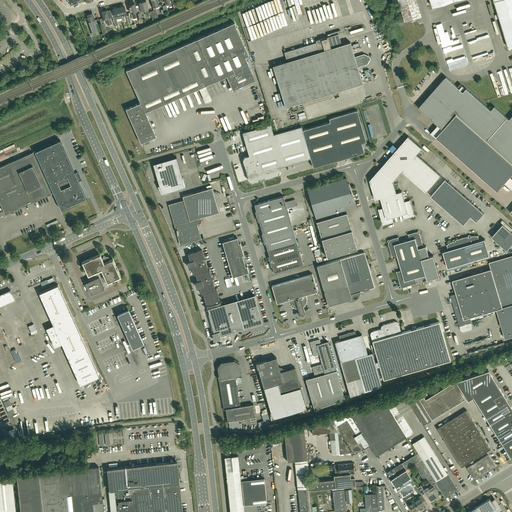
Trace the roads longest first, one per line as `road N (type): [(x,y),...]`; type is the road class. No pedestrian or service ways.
road 1 (primary): [(27,0),(61,58),(126,213)]
road 2 (primary): [(137,208),(37,0)]
road 3 (primary): [(194,360),(137,208)]
road 4 (primary): [(126,213),(183,363)]
road 5 (primary): [(215,511),(194,360)]
road 6 (primary): [(183,363),(204,511)]
road 7 (unclassified): [(276,336),(237,199)]
road 8 (unclassified): [(393,302),(353,166)]
road 9 (tertiary): [(0,267),(126,213)]
road 10 (unclassified): [(353,166),(370,161),(443,67)]
road 11 (unclassified): [(276,336),(393,302)]
road 12 (unclassified): [(237,199),(353,166)]
